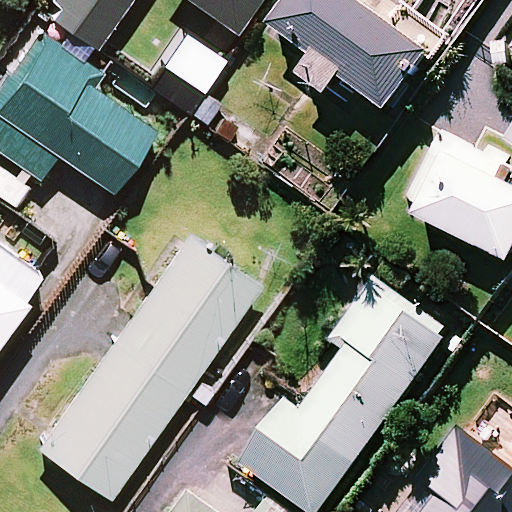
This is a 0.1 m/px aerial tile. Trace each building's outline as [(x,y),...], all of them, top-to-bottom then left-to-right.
[(120,0),(46,0),(44,4),(94,39),(120,0)] [(194,0),(236,26),(251,0),(194,0)] [(430,53),(358,0),(297,0),(276,28),(317,58),(304,77),(332,98),(346,78),(387,109),(430,53)] [(98,67),(33,22),(0,68),(0,147),(37,173),(55,147),(109,185),(151,124),(88,80),(98,67)] [(511,161),(481,147),(472,167),(450,156),(420,217),(511,262),(511,186),(509,185),(511,178),(511,161)] [(259,283),(189,232),(36,440),(107,492),(259,283)] [(0,326),(40,271),(0,242),(0,326)] [(266,511),(227,511),(200,492),(184,511),(337,511),(338,511),(334,509),(458,337),(382,282),(338,342),(352,352),(308,414),(293,403),(257,452),(250,464),(283,490),(266,511)] [(511,511),(511,467),(466,433),(406,511),(511,511)]
